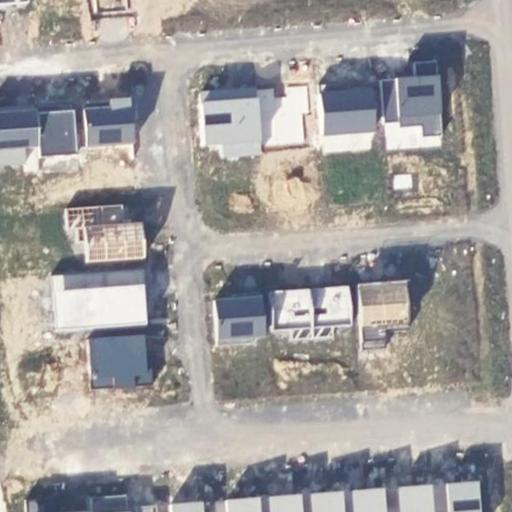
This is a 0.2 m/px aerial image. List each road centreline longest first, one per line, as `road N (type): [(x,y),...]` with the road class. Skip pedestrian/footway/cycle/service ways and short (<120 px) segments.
road 1 (residential): [(174,52),(507,29)]
road 2 (residential): [(189,246),(511,230)]
road 3 (residential): [(207,437),(511,419)]
road 4 (residential): [(0,453),(207,437)]
road 5 (residential): [(174,52),(189,246)]
road 6 (residential): [(189,246),(207,437)]
road 7 (residential): [(0,64),(174,52)]
